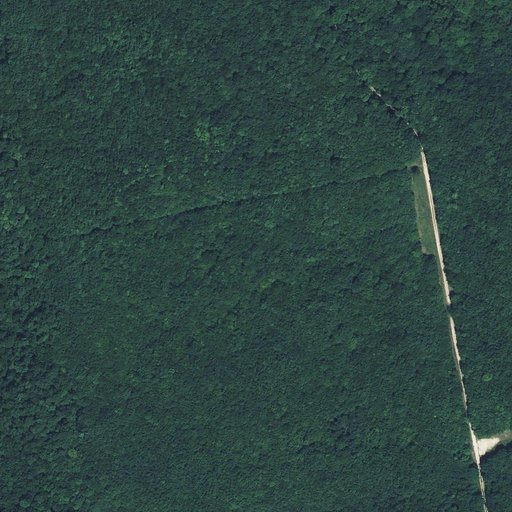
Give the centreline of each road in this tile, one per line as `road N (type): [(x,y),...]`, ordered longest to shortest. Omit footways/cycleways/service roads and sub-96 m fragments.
road 1 (track): [(474,442),(423,159)]
road 2 (track): [(421,142),(351,60),(331,0)]
road 3 (track): [(421,142),(403,20)]
